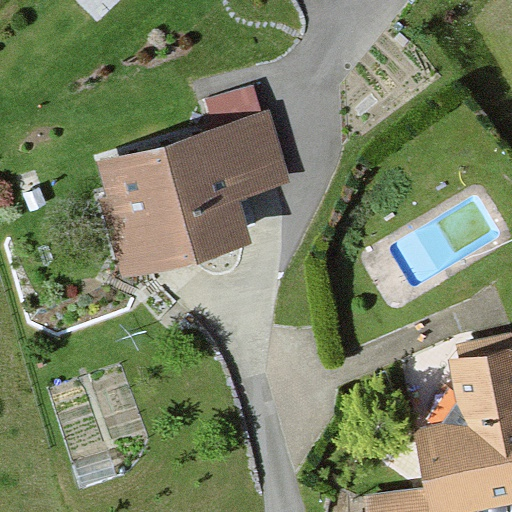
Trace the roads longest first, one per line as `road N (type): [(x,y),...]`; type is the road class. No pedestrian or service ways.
road 1 (unknown): [(241,294),(301,188),(320,95),(361,19),(382,0)]
road 2 (residential): [(241,294),(292,511)]
